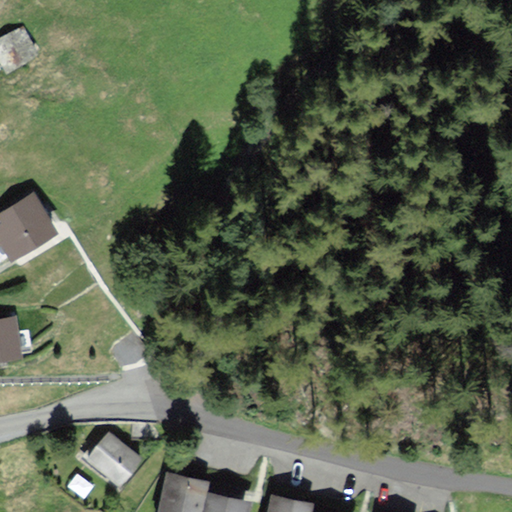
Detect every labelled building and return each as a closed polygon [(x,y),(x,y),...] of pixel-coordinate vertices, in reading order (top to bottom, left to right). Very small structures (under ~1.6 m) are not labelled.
[(0,37),(0,67),(3,72),(35,54),(20,27),(0,37)] [(31,198),(0,215),(0,266),(53,235),(31,198)] [(13,322),(0,323),(0,362),(17,361),(13,322)] [(106,435),(86,460),(121,488),(141,462),(106,435)] [(207,484),(166,474),(156,511),(200,511),(205,493),(207,484)] [(205,493),(200,511),(249,511),(251,504),(205,493)] [(311,511),(312,507),(271,496),(266,511),(311,511)]
